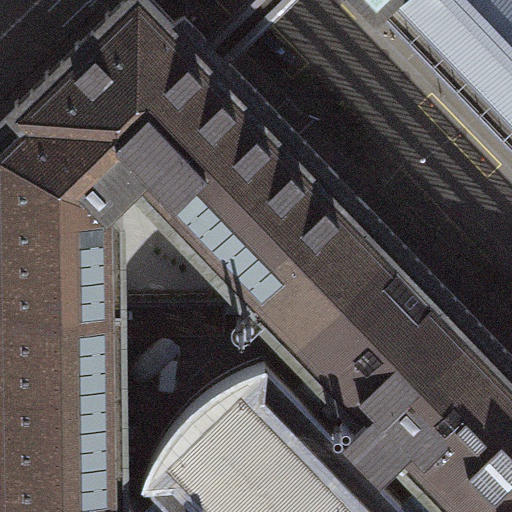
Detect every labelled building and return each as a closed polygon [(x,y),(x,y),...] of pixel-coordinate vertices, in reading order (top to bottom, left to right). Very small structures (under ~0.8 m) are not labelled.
[(0,300),(125,299),(125,301),(252,300),(252,297),(360,193),(281,110),(230,57),(208,34),(185,10),(176,18),(169,11),(158,0),(119,0),(15,101),(16,102),(0,118),(0,300)] [(288,0),(242,0),(208,34),(230,57),(288,0)] [(511,0),(383,0),(406,23),(511,133),(511,0)] [(511,511),(511,350),(360,193),(252,297),(315,363),(337,385),(360,409),(349,420),(386,458),(397,448),(418,469),(424,476),(459,511),(458,511),(511,511)] [(147,511),(128,492),(125,301),(125,299),(0,300),(0,511),(147,511)] [(295,383),(264,351),(229,364),(197,386),(175,409),(154,440),(144,467),(187,511),(458,511),(459,511),(424,476),(404,495),(316,405),(337,385),(315,363),(295,383)]
